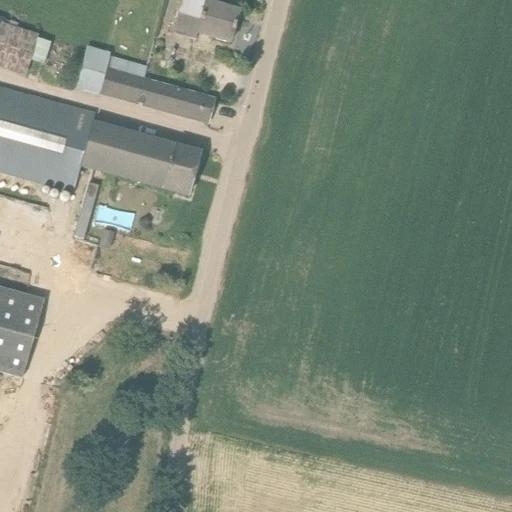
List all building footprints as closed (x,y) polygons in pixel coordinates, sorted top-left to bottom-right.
[(196,36),(230,45),(239,12),(202,2),(202,3),(191,0),(179,0),(171,36),(195,41),(196,36)] [(97,98),(98,96),(206,126),(214,102),(105,71),(110,56),(85,50),(83,54),(36,39),(37,36),(0,22),(0,21),(1,18),(0,17),(0,69),(24,77),(29,64),(77,80),(74,91),(97,98)] [(0,175),(71,195),(78,167),(91,125),(94,114),(0,88),(0,175)] [(187,196),(199,155),(91,125),(78,167),(187,196)] [(0,372),(21,379),(43,302),(0,289),(0,372)]
